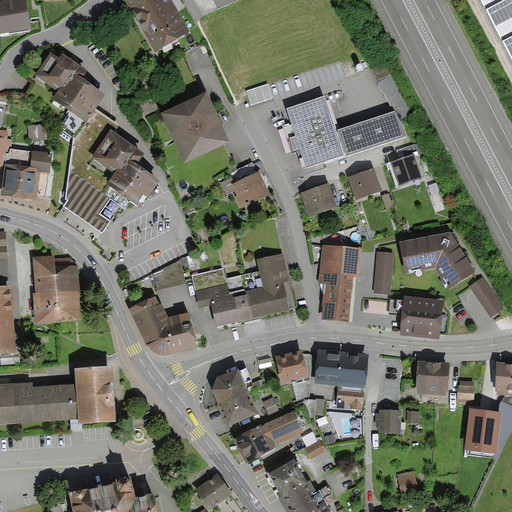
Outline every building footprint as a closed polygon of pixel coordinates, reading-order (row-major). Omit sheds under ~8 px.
[(6,0),(0,1),(0,34),(31,29),(25,0),(6,0)] [(171,0),(125,0),(155,52),(190,32),(171,0)] [(511,0),(479,0),(511,62),(511,0)] [(87,71),(63,54),(59,58),(50,52),(34,75),(58,91),(52,98),(68,109),(66,112),(68,114),(58,127),(74,138),(105,94),(82,79),(87,71)] [(207,92),(161,113),(184,163),(230,142),(207,92)] [(306,168),(407,136),(394,111),(336,131),(325,96),(287,109),(292,125),(283,127),(292,153),(301,150),(306,168)] [(44,124),(28,126),(29,141),(46,140),(44,124)] [(8,130),(0,129),(0,166),(2,167),(3,155),(6,155),(6,153),(9,153),(10,149),(12,149),(12,139),(8,139),(8,130)] [(144,153),(111,130),(93,157),(115,172),(107,184),(130,201),(140,208),(160,180),(136,164),(144,153)] [(50,174),(52,153),(33,151),(33,152),(12,149),(10,149),(9,153),(6,153),(6,155),(5,164),(1,195),(37,200),(37,196),(46,197),(49,173),(50,174)] [(414,154),(390,162),(399,186),(422,178),(414,154)] [(233,191),(241,208),(270,195),(259,171),(257,172),(253,162),(230,173),(232,177),(219,182),(225,195),(233,191)] [(374,168),(348,177),(356,200),(382,191),(374,168)] [(329,183),(301,193),(309,216),(337,207),(329,183)] [(389,193),(382,196),(387,210),(394,207),(389,193)] [(6,232),(0,232),(0,281),(9,281),(6,232)] [(450,232),(399,242),(406,274),(434,268),(449,289),(475,272),(450,232)] [(325,284),(322,319),(348,322),(353,276),(358,277),(361,249),(323,245),(320,284),(325,284)] [(394,253),(377,251),(374,293),(390,295),(394,253)] [(223,268),(192,275),(199,308),(211,305),(216,327),(291,310),(284,283),(290,282),(283,253),(256,259),(259,272),(225,279),(223,268)] [(54,256),(33,257),(35,292),(33,293),(36,324),(81,320),(78,265),(71,258),(55,259),(54,256)] [(504,309),(483,277),(469,287),(491,318),(504,309)] [(11,285),(0,285),(0,354),(16,353),(11,285)] [(159,304),(156,296),(129,309),(146,346),(148,345),(150,348),(152,350),(154,352),(156,354),(158,355),(161,355),(164,355),(167,355),(198,348),(189,312),(168,317),(161,303),(159,304)] [(444,300),(404,296),(400,335),(439,340),(444,300)] [(369,354),(318,349),(315,383),(366,388),(369,354)] [(302,350),(275,356),(282,383),(308,377),(302,350)] [(450,363),(418,361),(416,390),(417,390),(417,394),(447,396),(447,392),(448,392),(450,363)] [(511,362),(496,362),(495,392),(496,392),(496,395),(505,396),(511,395),(511,362)] [(76,384),(78,419),(79,424),(116,422),(113,366),(75,368),(76,384)] [(212,389),(227,426),(258,413),(238,369),(218,376),(212,389)] [(473,403),(474,386),(474,381),(460,381),(460,386),(458,386),(457,402),(473,403)] [(32,382),(0,384),(0,424),(78,419),(76,384),(33,387),(32,382)] [(364,391),(338,389),(337,400),(336,409),(350,410),(363,411),(364,391)] [(511,395),(505,396),(502,401),(511,405),(511,395)] [(273,397),(263,402),(272,420),(282,416),(276,404),(274,399),(273,397)] [(324,415),(325,399),(315,398),(315,400),(317,400),(315,415),(324,415)] [(309,399),(303,402),(310,418),(316,416),(315,415),(317,400),(315,400),(309,399)] [(497,454),(511,423),(511,405),(502,401),(499,406),(498,411),(503,412),(497,454)] [(498,411),(470,408),(465,450),(468,450),(494,453),(497,454),(503,412),(498,411)] [(400,434),(401,410),(379,410),(379,413),(376,413),(376,426),(379,426),(379,433),(400,434)] [(261,425),(234,439),(246,464),(278,448),(277,446),(304,432),(294,411),(262,426),(261,425)] [(420,411),(408,411),(407,423),(420,424),(420,411)] [(313,432),(302,437),(307,447),(317,441),(313,432)] [(333,434),(324,436),(326,445),(335,443),(333,434)] [(326,451),(320,440),(317,441),(307,447),(304,449),(311,460),(326,451)] [(288,511),(330,511),(328,508),(330,507),(319,490),(316,492),(310,481),(309,482),(294,459),(268,472),(288,511)] [(414,471),(397,474),(401,494),(418,491),(414,471)] [(217,474),(195,490),(210,510),(232,494),(217,474)] [(127,481),(67,494),(71,511),(151,511),(147,492),(130,496),(127,481)] [(384,506),(385,511),(394,511),(399,511),(396,502),(384,506)]
